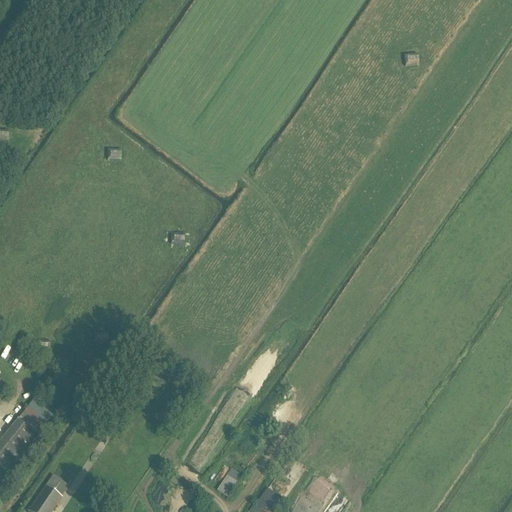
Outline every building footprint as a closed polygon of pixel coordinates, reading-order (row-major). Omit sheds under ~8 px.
[(404,56),(405,67),(418,66),(417,55),(404,56)] [(0,141),(8,142),(8,131),(0,130),(0,141)] [(107,161),(121,161),(121,150),(107,150),(107,161)] [(170,245),(184,246),(184,235),(171,234),(170,245)] [(94,334),(94,345),(108,345),(108,334),(94,334)] [(36,353),(50,353),(50,342),(36,342),(36,353)] [(83,376),(69,377),(69,381),(70,388),(77,387),(84,387),(83,376)] [(0,480),(51,416),(32,402),(0,442),(0,480)] [(232,470),(225,479),(216,492),(228,500),(243,477),(232,470)] [(33,504),(28,511),(30,511),(50,511),(60,498),(68,488),(47,473),(28,499),(33,504)] [(255,506),(262,511),(277,511),(284,502),(267,490),(255,506)]
